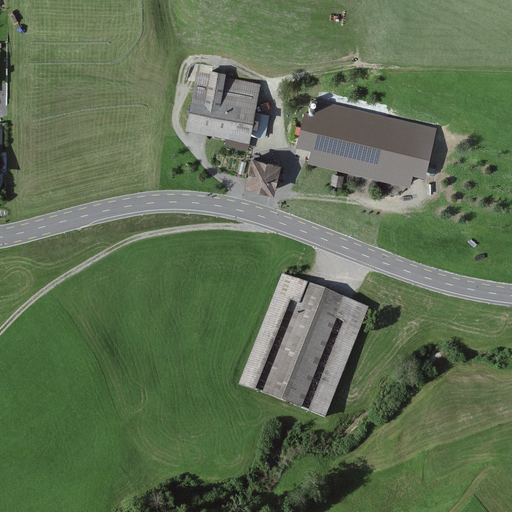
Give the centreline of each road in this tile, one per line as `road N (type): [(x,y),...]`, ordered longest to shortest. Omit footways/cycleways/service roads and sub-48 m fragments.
road 1 (tertiary): [(0,236),(148,201),(200,202),(450,284),(511,295)]
road 2 (track): [(0,340),(44,295),(144,237),(228,228),(275,242),(284,224)]
